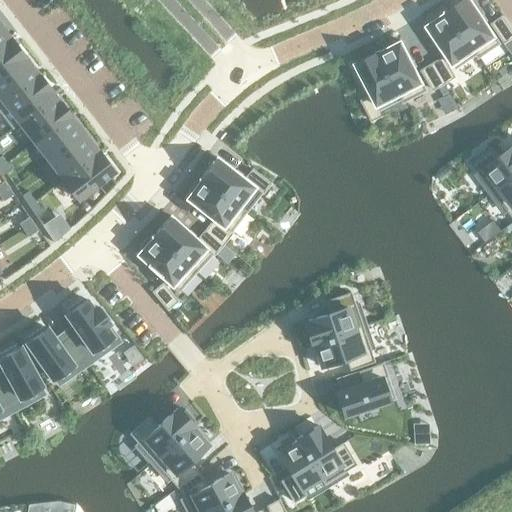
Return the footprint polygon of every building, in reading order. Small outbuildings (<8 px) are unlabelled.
[(479,0),(477,0),(458,13),(485,52),(506,38),(479,0)] [(441,26),(438,28),(464,66),(485,52),(458,13),(457,13),(458,15),(456,16),(450,15),(443,20),(441,26)] [(0,24),(0,45),(11,37),(10,37),(0,24)] [(11,37),(0,45),(0,76),(25,56),(11,37)] [(393,50),(392,51),(413,93),(436,81),(414,40),(411,42),(406,40),(398,44),(396,50),(393,51),(393,50)] [(392,51),(369,62),(386,93),(375,99),(385,119),(396,113),(392,104),(413,93),(392,51)] [(25,56),(0,76),(0,106),(40,75),(39,75),(26,57),(25,56)] [(454,60),(443,66),(454,85),(465,79),(454,60)] [(443,66),(432,72),(444,92),(454,85),(443,66)] [(40,75),(0,106),(0,113),(11,128),(55,94),(40,75)] [(55,94),(11,128),(12,129),(20,123),(34,141),(70,113),(55,94)] [(70,113),(34,141),(49,160),(84,132),(70,114),(70,113)] [(84,132),(49,160),(63,178),(62,178),(63,179),(99,151),(84,132)] [(492,147),(473,162),(480,171),(476,174),(490,193),(511,176),(511,165),(503,154),(500,156),(492,147)] [(99,151),(63,179),(79,199),(114,171),(99,151)] [(226,156),(211,176),(248,205),(263,186),(271,192),(279,182),(261,168),(254,178),(226,156)] [(7,162),(0,166),(0,174),(1,176),(5,173),(11,169),(7,162)] [(199,194),(196,197),(223,218),(215,228),(232,243),(242,231),(233,225),(248,205),(211,176),(210,177),(211,178),(209,180),(204,181),(198,188),(199,194)] [(511,176),(490,193),(505,213),(509,209),(511,213),(511,176)] [(0,183),(0,193),(9,187),(4,181),(0,183)] [(13,194),(9,187),(0,193),(0,195),(4,201),(13,194)] [(28,191),(21,195),(28,205),(35,201),(28,191)] [(35,201),(28,205),(35,215),(42,211),(35,201)] [(180,214),(163,233),(199,265),(215,247),(223,254),(232,243),(215,228),(206,238),(180,214)] [(33,223),(29,216),(19,223),(23,230),(33,223)] [(38,230),(33,223),(23,230),(28,236),(38,230)] [(150,250),(147,253),(182,284),(199,265),(163,233),(162,234),(163,235),(162,237),(156,237),(150,244),(150,250)] [(163,284),(154,292),(168,309),(178,301),(163,284)] [(330,312),(303,321),(311,344),(366,325),(358,302),(353,304),(350,293),(326,301),(330,312)] [(86,299),(66,313),(77,329),(68,336),(82,356),(92,349),(112,335),(104,325),(109,322),(97,306),(93,309),(86,299)] [(366,325),(311,344),(311,345),(313,344),(321,366),(345,358),(349,369),(373,361),(369,350),(374,348),(366,325)] [(47,327),(27,342),(52,377),(72,363),(82,356),(68,336),(58,343),(47,327)] [(0,360),(8,374),(0,378),(0,385),(9,402),(41,384),(20,346),(0,356),(0,360)] [(362,382),(335,390),(343,414),(359,409),(360,413),(374,408),(373,404),(389,399),(381,375),(385,374),(381,362),(358,370),(362,382)] [(0,417),(3,416),(0,410),(0,406),(9,402),(0,385),(0,417)] [(149,416),(131,432),(139,441),(135,445),(151,463),(194,424),(192,422),(195,419),(184,407),(181,410),(178,406),(157,425),(149,416)] [(194,424),(151,463),(167,481),(171,477),(179,486),(197,470),(189,461),(209,443),(194,426),(195,425),(194,424)] [(317,424),(297,437),(327,486),(348,474),(345,469),(355,463),(342,442),(332,448),(317,424)] [(280,449),(277,451),(291,473),(281,479),(294,500),(304,494),(307,499),(327,486),(297,437),(296,437),(297,439),(294,441),(292,437),(278,446),(280,449)] [(197,470),(179,486),(184,497),(180,499),(186,511),(206,511),(242,493),(242,492),(240,493),(229,473),(206,485),(197,470)] [(252,511),(242,493),(206,511),(252,511)] [(279,499),(269,505),(272,511),(281,511),(285,510),(279,499)]
